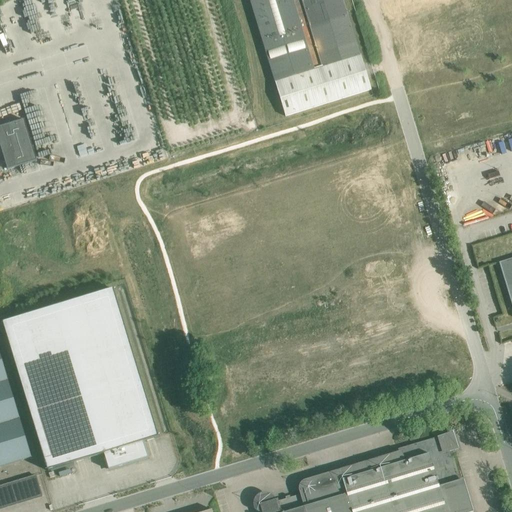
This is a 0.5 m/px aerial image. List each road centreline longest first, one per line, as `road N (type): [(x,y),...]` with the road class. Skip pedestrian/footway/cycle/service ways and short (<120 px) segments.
road 1 (unclassified): [(478,399),(481,365),(372,0)]
road 2 (unclassified): [(101,511),(478,399)]
